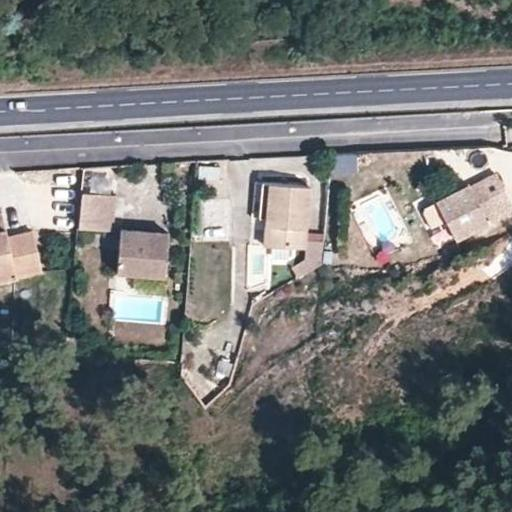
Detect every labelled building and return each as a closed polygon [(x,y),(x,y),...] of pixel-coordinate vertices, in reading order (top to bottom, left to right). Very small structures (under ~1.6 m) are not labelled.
[(357,172),(357,152),(332,153),(330,173),(357,172)] [(220,168),(199,167),(198,179),(219,180),(220,168)] [(88,172),(91,189),(108,187),(106,170),(88,172)] [(511,214),(511,200),(497,171),(422,210),(432,229),(447,221),(458,242),(511,214)] [(259,220),(266,221),(269,186),(261,186),(259,220)] [(307,189),(269,186),(266,221),(264,249),(303,251),(307,189)] [(77,230),(112,233),(115,197),(80,194),(77,230)] [(200,200),(202,241),(230,240),(229,199),(200,200)] [(7,240),(5,232),(0,232),(0,283),(15,280),(16,281),(41,275),(32,234),(7,240)] [(163,280),(166,236),(119,232),(115,276),(163,280)] [(321,266),(323,244),(306,243),(304,260),(304,262),(290,270),(296,280),(321,266)] [(83,341),(65,340),(64,353),(82,355),(83,341)] [(217,392),(226,387),(236,358),(214,350),(203,377),(217,392)]
